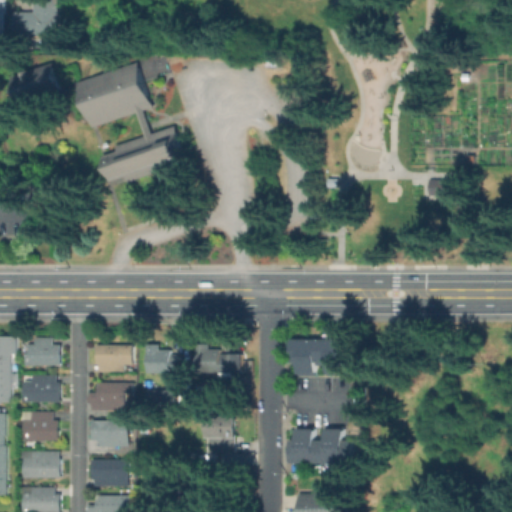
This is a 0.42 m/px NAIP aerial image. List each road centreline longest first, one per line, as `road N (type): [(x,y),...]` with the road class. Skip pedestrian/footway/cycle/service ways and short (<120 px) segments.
road 1 (secondary): [(0,293),(511,294)]
road 2 (residential): [(267,511),(260,292)]
